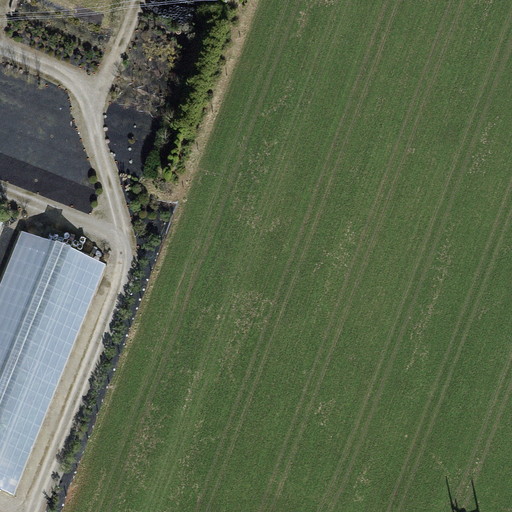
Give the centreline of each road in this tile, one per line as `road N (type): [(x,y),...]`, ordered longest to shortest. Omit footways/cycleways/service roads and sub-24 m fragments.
road 1 (track): [(0,46),(84,81),(129,268),(33,511)]
road 2 (track): [(0,193),(124,242)]
road 3 (track): [(94,119),(137,0)]
